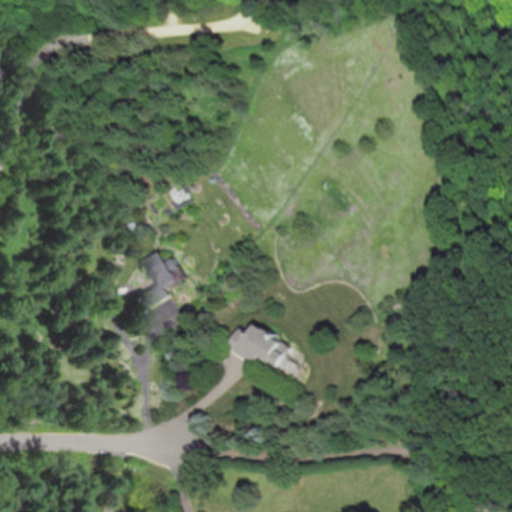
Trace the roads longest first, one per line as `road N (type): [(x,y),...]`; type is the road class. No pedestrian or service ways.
road 1 (residential): [(0,159),(52,50),(82,38),(236,30),(260,0)]
road 2 (residential): [(0,445),(181,445)]
